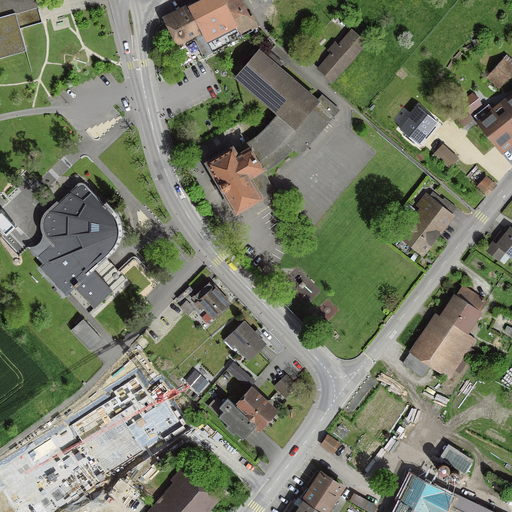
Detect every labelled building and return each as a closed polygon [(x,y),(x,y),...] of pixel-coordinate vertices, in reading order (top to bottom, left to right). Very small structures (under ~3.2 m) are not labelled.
[(0,0),(0,57),(25,51),(15,14),(37,8),(34,0),(0,0)] [(256,26),(257,26),(251,16),(246,18),(236,0),(203,0),(165,20),(176,43),(196,33),(198,37),(193,40),(202,57),(236,39),(234,34),(250,26),(251,29),(256,26)] [(294,0),(305,9),(312,0),(294,0)] [(364,43),(351,31),(318,69),(331,81),(364,43)] [(253,141),(247,145),(246,144),(233,152),(231,149),(206,163),(218,183),(217,183),(223,192),(242,222),(279,200),(268,180),(280,170),(275,163),(286,153),(292,147),(299,153),(337,109),(321,95),(316,101),(277,68),(281,64),(267,53),(262,57),(257,52),(256,51),(235,76),(236,77),(236,76),(247,86),(247,87),(279,114),(274,121),(265,132),(259,137),(253,141)] [(497,86),(510,72),(501,63),(488,78),(497,86)] [(511,134),(511,90),(510,92),(511,94),(511,97),(493,112),(486,104),(476,112),(474,109),(466,115),(457,103),(448,110),(462,127),(472,118),(479,126),(473,130),(489,151),(495,146),(496,148),(511,134)] [(438,123),(419,107),(400,129),(419,145),(438,123)] [(450,168),(459,158),(443,144),(434,154),(450,168)] [(478,188),(486,195),(494,186),(486,179),(478,188)] [(121,231),(121,225),(119,219),(117,214),(113,209),(105,201),(102,203),(84,185),(82,183),(80,183),(77,185),(57,203),(56,201),(44,212),(41,216),(39,222),(39,227),(41,234),(41,237),(40,240),(38,243),(35,245),(31,246),(27,246),(25,248),(41,264),(37,267),(65,296),(73,288),(93,308),(119,284),(101,266),(107,260),(105,258),(113,250),(117,245),(120,238),(121,231)] [(428,198),(435,203),(439,199),(432,193),(428,198)] [(401,237),(421,253),(451,216),(435,203),(428,198),(425,195),(416,206),(422,210),(401,237)] [(0,227),(5,232),(6,232),(14,224),(0,210),(0,209),(0,227)] [(485,250),(503,264),(511,253),(511,229),(509,228),(499,240),(496,237),(485,250)] [(208,282),(193,296),(212,317),(227,303),(213,288),(208,282)] [(455,295),(453,298),(415,354),(410,351),(402,364),(421,376),(429,364),(448,376),(473,338),(463,331),(483,301),(461,286),(455,295)] [(186,313),(192,308),(185,301),(179,307),(186,313)] [(86,323),(82,319),(70,330),(89,351),(101,339),(86,323)] [(257,351),(264,344),(242,322),(227,337),(248,360),(257,351)] [(248,388),(253,381),(232,363),(226,369),(248,388)] [(295,386),(292,383),(285,375),(274,386),(284,397),(295,386)] [(199,376),(196,380),(190,376),(186,381),(195,389),(203,379),(199,376)] [(236,403),(234,405),(258,428),(274,411),(251,389),(237,403),(236,403)] [(218,416),(242,438),(254,425),(258,428),(234,405),(226,398),(218,407),(223,411),(218,416)] [(337,446),(338,444),(326,435),(320,444),(332,453),(337,446)] [(45,475),(69,457),(54,437),(12,468),(28,490),(47,477),(45,475)] [(197,511),(203,505),(213,494),(191,473),(169,495),(152,511),(197,511)] [(340,487),(320,474),(304,498),(301,495),(299,498),(319,511),(326,511),(329,509),(326,508),(340,487)] [(124,507),(136,492),(119,478),(107,494),(124,507)] [(444,511),(452,497),(452,496),(416,478),(399,511),(421,511),(422,511),(423,511),(444,511)] [(282,511),(319,511),(299,498),(295,504),(290,501),(282,511)]
